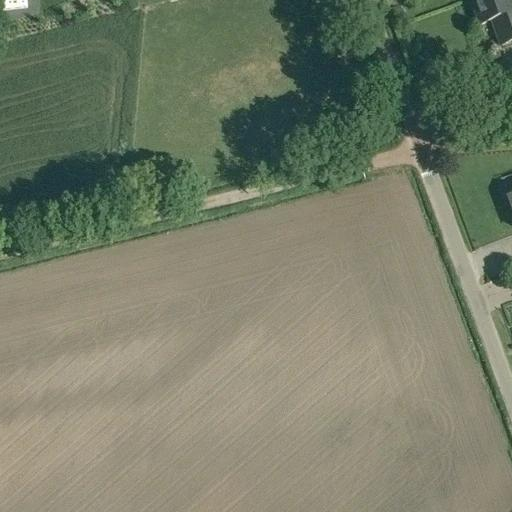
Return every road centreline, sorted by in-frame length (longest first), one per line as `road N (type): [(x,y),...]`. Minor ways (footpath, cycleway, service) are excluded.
road 1 (track): [(0,254),(418,146),(511,139)]
road 2 (unclassified): [(511,400),(363,0)]
